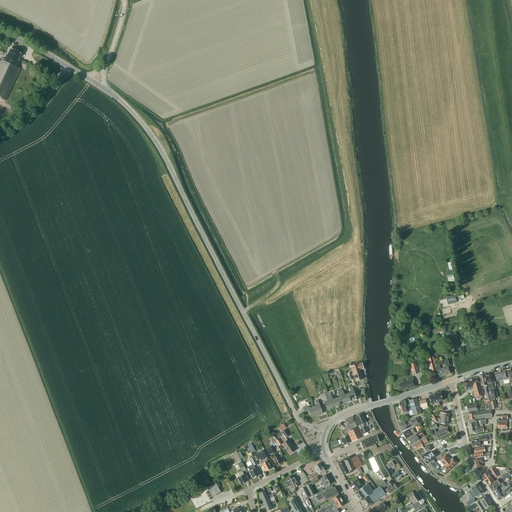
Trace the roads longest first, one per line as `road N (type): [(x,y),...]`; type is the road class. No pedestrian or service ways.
road 1 (tertiary): [(324,433),(296,416),(160,150),(105,89)]
road 2 (tertiary): [(324,433),(347,412),(450,380)]
